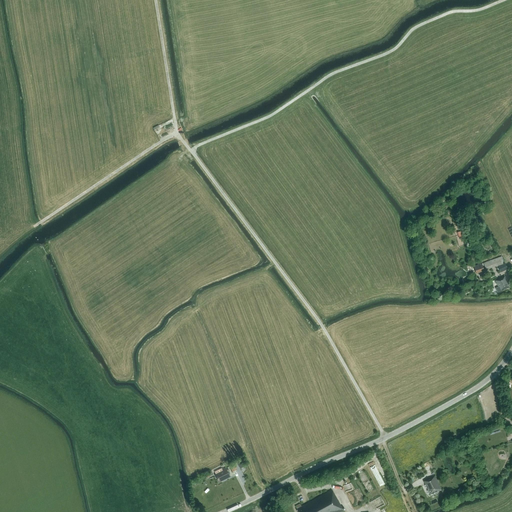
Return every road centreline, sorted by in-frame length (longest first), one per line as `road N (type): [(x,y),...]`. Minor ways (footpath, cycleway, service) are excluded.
road 1 (unclassified): [(385,437),(320,325),(189,150),(272,117),(330,75),(378,59),(439,17),(508,0)]
road 2 (tertiary): [(230,511),(385,437)]
road 3 (track): [(177,134),(34,226)]
road 4 (track): [(189,150),(177,134),(155,0)]
road 5 (tertiary): [(385,437),(470,392),(511,352)]
